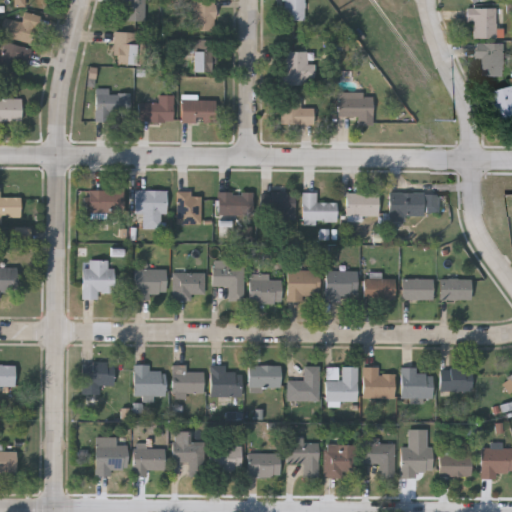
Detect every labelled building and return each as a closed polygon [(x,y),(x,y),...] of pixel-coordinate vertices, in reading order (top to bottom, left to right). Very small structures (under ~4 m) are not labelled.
[(15,0),(15,8),(26,7),(26,0),(15,0)] [(124,0),(145,0),(145,23),(124,23),(124,0)] [(193,33),(193,0),(216,0),(216,33),(193,33)] [(304,0),(304,22),(281,22),(281,0),(304,0)] [(496,39),(473,39),(473,25),(466,25),(466,10),(496,10),(496,39)] [(41,18),(33,46),(0,36),(5,20),(21,25),(25,13),(41,18)] [(137,34),(137,66),(114,66),(114,34),(137,34)] [(192,74),(192,41),(214,41),(214,74),(192,74)] [(0,75),(0,63),(3,45),(32,50),(29,64),(18,62),(15,78),(0,75)] [(482,76),(482,58),(476,58),(476,45),(504,45),(504,76),(482,76)] [(315,66),(315,86),(284,86),(284,52),(307,52),(307,66),(315,66)] [(511,84),(493,91),(502,120),(511,117),(511,84)] [(95,93),(131,93),(131,114),(111,114),(111,123),(95,123),(95,93)] [(280,126),(280,95),(301,95),(301,109),(314,109),(314,126),(280,126)] [(357,126),(357,118),(338,118),(338,95),(373,95),(373,126),(357,126)] [(158,105),(158,97),(173,97),(173,123),(139,123),(139,105),(158,105)] [(0,122),(0,99),(21,99),(21,122),(0,122)] [(215,101),(215,124),(181,124),(181,101),(215,101)] [(123,191),(124,213),(80,214),(80,192),(123,191)] [(142,215),(134,215),(134,192),(166,192),(166,230),(142,230),(142,215)] [(200,225),(177,225),(177,193),(192,193),(192,197),(200,197),(200,225)] [(253,194),(253,217),(218,217),(218,194),(253,194)] [(295,220),(266,220),(266,194),(295,194),(295,220)] [(317,204),(337,204),(337,224),(302,224),(302,194),(317,194),(317,204)] [(347,194),(378,194),(378,218),(347,218),(347,194)] [(405,224),(389,224),(389,194),(438,194),(438,216),(405,216),(405,224)] [(0,218),(0,198),(21,198),(21,218),(0,218)] [(31,241),(31,229),(15,229),(15,240),(31,241)] [(82,270),(87,270),(87,262),(112,262),(112,294),(98,294),(98,301),(82,301),(82,270)] [(228,302),(228,288),(212,287),(213,264),(244,264),(243,303),(228,302)] [(0,269),(17,269),(17,290),(10,290),(10,299),(0,299),(0,269)] [(166,270),(166,299),(134,299),(134,270),(166,270)] [(318,272),(318,297),(304,297),(304,303),(287,303),(287,272),(318,272)] [(326,272),(356,272),(356,296),(341,296),(341,303),(326,303),(326,272)] [(205,274),(205,299),(172,299),(172,274),(205,274)] [(269,276),(269,281),(281,281),(281,305),(249,305),(249,276),(269,276)] [(394,280),(394,301),(364,301),(364,280),(394,280)] [(433,281),(433,301),(402,301),(402,281),(433,281)] [(471,281),(471,301),(441,301),(441,281),(471,281)] [(0,363),(14,363),(14,387),(0,387),(0,363)] [(82,364),(113,364),(113,391),(82,391),(82,364)] [(133,397),(133,366),(149,366),(149,373),(165,373),(165,397),(133,397)] [(203,373),(203,395),(172,395),(172,367),(186,367),(186,373),(203,373)] [(225,367),(225,373),(241,373),(241,398),(210,398),(210,367),(225,367)] [(280,389),(249,389),(249,367),(280,367),(280,389)] [(319,367),(319,402),(287,402),(287,382),(304,382),(304,367),(319,367)] [(340,369),(340,368),(357,368),(357,402),(326,402),(326,369),(340,369)] [(394,399),(362,399),(362,368),(378,368),(378,375),(394,375),(394,399)] [(416,369),(416,375),(433,375),(433,400),(400,400),(400,369),(416,369)] [(471,393),(439,393),(439,369),(471,369),(471,393)] [(510,394),(511,392),(511,375),(502,383),(510,394)] [(431,473),(416,472),(416,479),(400,479),(400,449),(408,449),(408,431),(427,431),(427,448),(431,448),(431,473)] [(173,464),(174,433),(191,433),(191,443),(205,443),(204,478),(189,478),(189,464),(173,464)] [(318,479),(303,478),(303,465),(288,465),(288,438),(304,438),(304,443),(318,443),(318,479)] [(379,464),(363,464),(363,444),(394,444),(394,478),(379,478),(379,464)] [(324,480),(324,445),(356,445),(356,480),(324,480)] [(127,447),(127,474),(95,474),(95,447),(127,447)] [(241,472),(212,472),(212,447),(241,447),(241,472)] [(511,447),(511,477),(480,477),(480,447),(511,447)] [(134,449),(164,449),(164,476),(134,476),(134,449)] [(0,453),(16,453),(16,474),(0,474),(0,453)] [(279,478),(247,478),(247,455),(279,455),(279,478)] [(439,478),(439,457),(471,457),(471,478),(439,478)]
